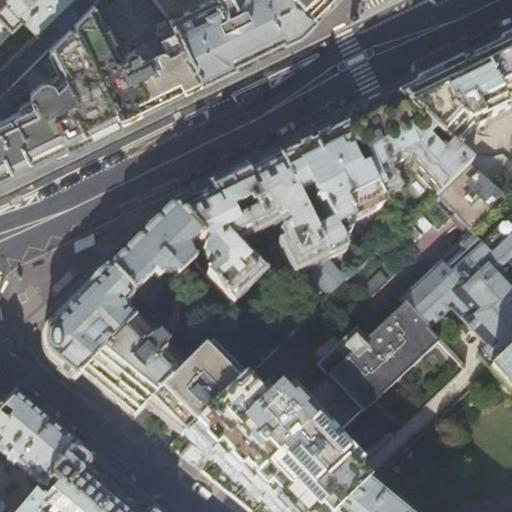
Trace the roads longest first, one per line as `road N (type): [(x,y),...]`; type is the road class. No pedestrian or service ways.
road 1 (secondary): [(0,238),(403,39)]
road 2 (tertiary): [(198,511),(0,350)]
